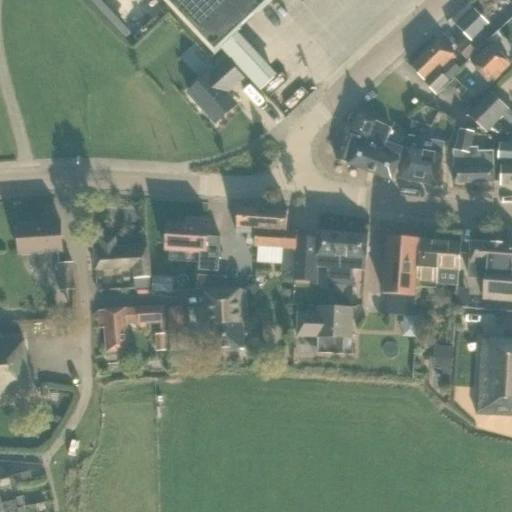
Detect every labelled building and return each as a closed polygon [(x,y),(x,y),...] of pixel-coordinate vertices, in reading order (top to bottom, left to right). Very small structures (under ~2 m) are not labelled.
[(166,0),(215,51),(269,0),(166,0)] [(495,12),(504,3),(500,0),(489,0),(490,7),(495,12)] [(475,11),(458,28),(469,39),(487,22),(475,11)] [(174,35),(181,28),(171,18),(164,25),(174,35)] [(438,40),(411,68),(438,94),(461,71),(453,63),(457,59),(438,40)] [(471,63),(491,84),(511,65),(491,45),(471,63)] [(471,47),(462,55),(467,61),(476,52),(471,47)] [(189,94),(216,124),(236,105),(227,94),(233,88),(248,104),(258,95),(243,79),(226,60),(189,94)] [(463,87),(474,77),(465,68),(455,78),(463,87)] [(492,90),(479,103),(468,115),(488,133),(500,120),(511,108),(492,90)] [(348,132),(346,134),(336,160),(392,181),(400,159),(405,149),(387,142),(392,130),(359,113),(349,132),(348,132)] [(474,133),(461,130),(456,151),(468,154),(469,154),(470,153),(474,133)] [(401,179),(437,186),(445,143),(410,136),(401,179)] [(511,165),(501,165),(501,186),(511,185),(511,144),(500,144),(499,161),(511,161),(511,165)] [(474,152),(474,153),(470,153),(469,154),(468,154),(468,162),(454,162),(454,184),(495,183),(494,166),(494,151),(474,152)] [(297,250),(298,239),(298,232),(287,231),(288,212),(238,208),(236,234),(255,235),(254,247),(283,249),(297,250)] [(63,253),(61,222),(46,223),(46,225),(18,226),(20,256),(63,253)] [(194,225),(168,223),(166,251),(200,253),(199,268),(219,270),(221,245),(207,244),(208,224),(194,223),(194,225)] [(297,250),(296,273),(295,282),(318,283),(319,269),(329,269),(328,285),(335,286),(340,286),(344,235),(319,233),(318,240),(298,239),(297,250)] [(340,286),(353,287),(354,271),(366,271),(367,259),(368,236),(344,235),(340,286)] [(417,297),(417,289),(419,269),(421,240),(387,238),(383,295),(417,297)] [(101,249),(94,249),(96,271),(134,268),(136,290),(150,289),(148,246),(116,249),(116,239),(101,240),(101,249)] [(421,240),(419,269),(417,289),(435,290),(435,285),(458,287),(458,285),(459,272),(461,243),(421,240)] [(511,246),(471,243),(469,274),(485,275),(484,291),(483,300),(503,302),(511,302),(511,246)] [(296,273),(297,250),(283,249),(282,273),(296,273)] [(75,290),(73,264),(59,265),(60,291),(75,290)] [(226,278),(197,277),(196,291),(225,289),(226,278)] [(173,280),(153,278),(152,292),(172,293),(173,280)] [(354,287),(353,287),(340,286),(335,286),(334,304),(353,305),(354,287)] [(206,327),(208,354),(244,351),(242,324),(249,323),(246,291),(204,295),(205,307),(199,308),(200,327),(206,327)] [(138,309),(139,324),(163,323),(162,307),(138,309)] [(183,308),(167,310),(171,352),(187,351),(183,308)] [(317,355),(335,355),(352,356),(353,309),(319,308),(317,355)] [(105,329),(107,353),(129,352),(127,327),(133,327),(132,309),(98,311),(100,330),(105,329)] [(0,335),(0,400),(27,399),(21,334),(0,335)] [(165,334),(156,335),(157,352),(167,352),(165,334)] [(511,344),(481,342),(480,350),(476,415),(511,415),(511,344)] [(452,371),(453,348),(435,347),(433,370),(452,371)] [(458,349),(454,400),(474,402),(477,350),(458,349)] [(28,472),(9,477),(11,486),(31,481),(28,472)] [(0,489),(11,487),(9,478),(0,480),(0,489)] [(0,511),(16,509),(14,501),(0,504),(0,511)] [(43,511),(52,511),(50,502),(42,504),(43,511)]
